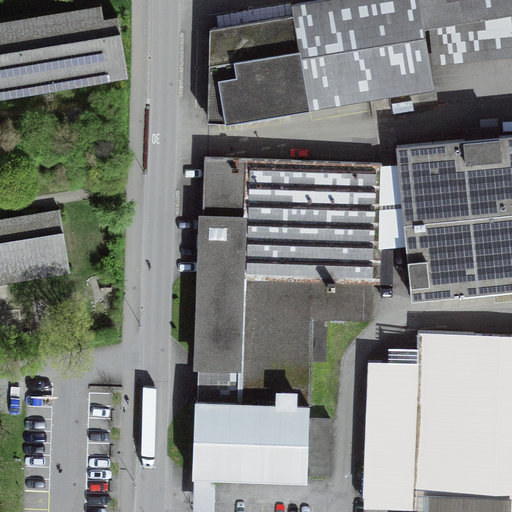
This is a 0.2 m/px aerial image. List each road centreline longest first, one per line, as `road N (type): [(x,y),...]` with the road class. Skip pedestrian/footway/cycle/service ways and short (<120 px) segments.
road 1 (residential): [(165,0),(149,511)]
road 2 (unknown): [(162,149),(511,104)]
